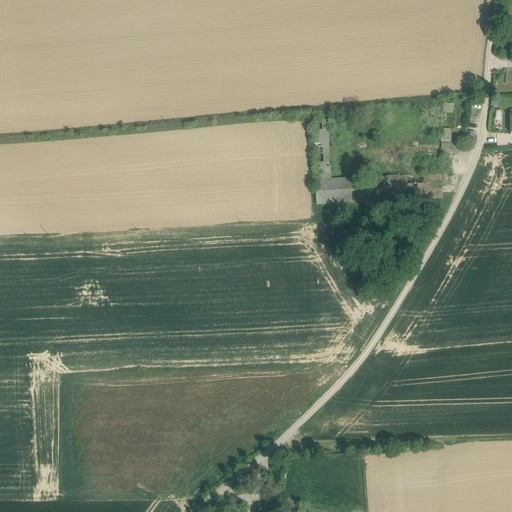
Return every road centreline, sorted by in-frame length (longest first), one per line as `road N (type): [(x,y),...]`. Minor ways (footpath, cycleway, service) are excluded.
road 1 (unclassified): [(499,0),(476,149),(452,210),(394,309),(330,391),(196,511)]
road 2 (secondary): [(119,511),(347,0)]
